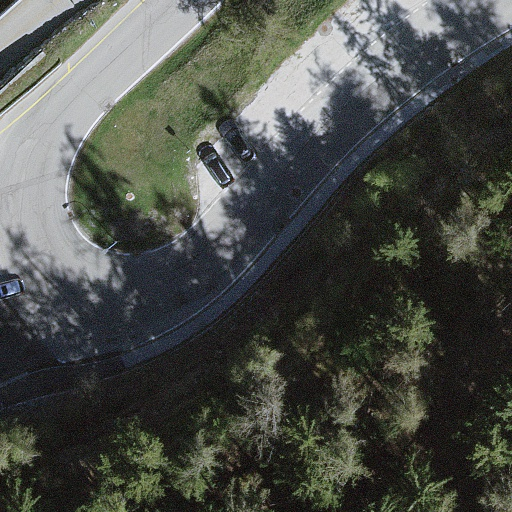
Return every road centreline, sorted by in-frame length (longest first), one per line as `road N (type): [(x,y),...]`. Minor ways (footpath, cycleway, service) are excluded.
road 1 (tertiary): [(53,268),(108,292),(146,292),(190,274),(354,106),(496,0)]
road 2 (tertiary): [(179,0),(95,80),(36,162),(32,220),(53,268)]
